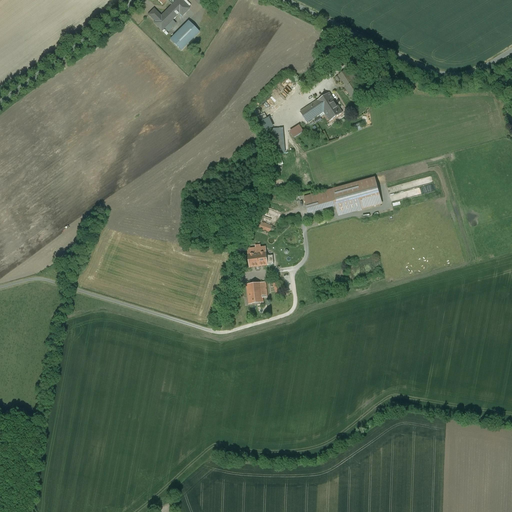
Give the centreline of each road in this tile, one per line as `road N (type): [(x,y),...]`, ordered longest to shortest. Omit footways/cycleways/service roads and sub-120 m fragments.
road 1 (residential): [(283,0),(445,74),(482,67),(511,49)]
road 2 (residential): [(0,103),(138,0)]
